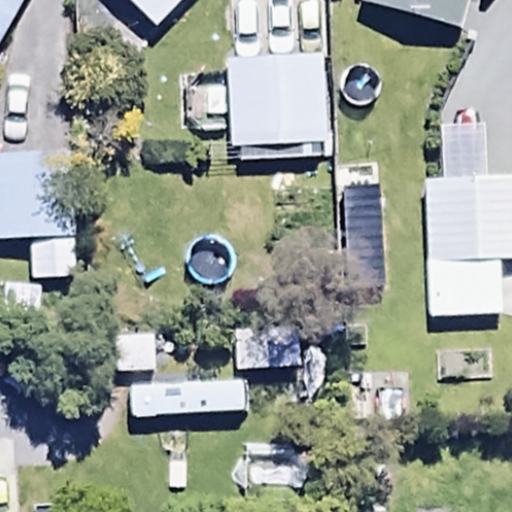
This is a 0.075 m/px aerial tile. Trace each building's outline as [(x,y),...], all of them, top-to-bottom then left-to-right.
[(0,0),(0,38),(22,0),(0,0)] [(114,0),(147,30),(175,0),(114,0)] [(354,0),(353,5),(454,32),(462,0),(354,0)] [(319,60),(220,61),(221,154),(229,154),(229,165),(307,164),(307,150),(320,150),(319,60)] [(63,156),(0,159),(0,248),(24,248),(26,282),(69,281),(63,156)] [(511,182),(416,187),(422,324),(495,320),(492,264),(511,262),(511,182)] [(0,511),(15,511),(13,445),(0,446),(0,511)] [(234,507),(238,507),(299,509),(300,459),(236,457),(234,507)]
